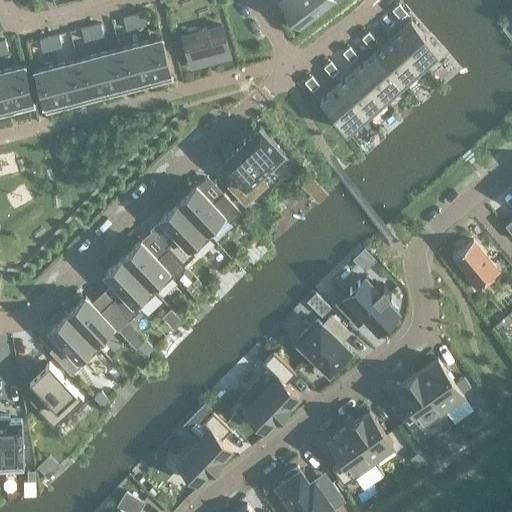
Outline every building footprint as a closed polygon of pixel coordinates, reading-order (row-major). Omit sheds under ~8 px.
[(284,0),(281,2),(299,26),(332,0),(284,0)] [(400,0),(394,6),(401,14),(408,8),(400,0)] [(136,25),(145,23),(142,11),(133,14),(136,25)] [(133,14),(123,16),(126,28),(136,25),(133,14)] [(419,66),(438,49),(411,18),(392,35),(419,66)] [(94,36),(104,34),(100,22),(91,25),(94,36)] [(222,24),(183,34),(189,58),(228,47),(222,24)] [(91,25),(81,27),(84,39),(94,36),(91,25)] [(363,35),(370,43),(377,37),(370,29),(363,35)] [(52,47),(62,45),(59,33),(49,36),(52,47)] [(186,46),(183,35),(174,37),(177,48),(186,46)] [(401,82),(419,66),(392,35),(374,51),(401,82)] [(49,36),(39,38),(42,50),(52,47),(49,36)] [(149,76),(171,71),(162,36),(140,42),(149,76)] [(140,42),(119,47),(128,82),(149,76),(140,42)] [(344,49),(351,58),(358,52),(350,44),(344,49)] [(119,47),(98,53),(107,87),(128,82),(119,47)] [(383,97),(401,82),(374,51),(356,67),(383,97)] [(98,53),(77,58),(86,93),(107,87),(98,53)] [(77,58),(56,63),(65,98),(78,95),(82,94),(86,93),(77,58)] [(325,64),(332,73),(339,67),(331,58),(325,64)] [(56,63),(34,69),(43,104),(65,98),(56,63)] [(11,104),(33,98),(24,64),(2,69),(11,104)] [(365,113),(383,97),(356,67),(338,82),(365,113)] [(2,69),(0,69),(0,107),(11,104),(2,69)] [(306,79),(313,88),(320,82),(312,73),(306,79)] [(365,113),(338,82),(320,99),(347,130),(365,113)] [(228,185),(245,203),(255,194),(247,185),(270,164),(272,167),(286,155),(283,152),(285,151),(283,149),(283,150),(261,126),(260,124),(258,125),(258,126),(245,138),(243,139),(243,140),(238,145),(238,144),(236,146),(223,159),(222,158),(221,160),(222,161),(223,161),(237,176),(228,185)] [(196,183),(178,200),(206,230),(207,229),(222,215),(228,222),(240,211),(221,191),(212,200),(196,183)] [(178,200),(160,217),(177,236),(166,246),(168,248),(168,247),(184,264),(184,263),(195,253),(194,251),(212,234),(207,229),(206,230),(178,200)] [(473,238),(452,255),(453,256),(454,256),(467,272),(465,274),(477,287),(498,269),(490,260),(474,240),(474,239),(473,238)] [(141,239),(123,256),(155,291),(172,275),(174,277),(186,265),(184,263),(184,264),(168,247),(168,248),(158,257),(141,239)] [(365,246),(355,256),(366,268),(377,258),(365,246)] [(123,256),(104,273),(122,291),(111,301),(128,319),(140,308),(138,307),(155,291),(123,256)] [(353,321),(362,313),(377,329),(398,309),(385,295),(391,290),(383,283),(378,288),(366,274),(345,293),(344,292),(334,301),(353,321)] [(86,294),(67,311),(98,345),(99,344),(117,328),(86,294)] [(327,301),(318,310),(323,314),(331,305),(327,301)] [(67,311),(49,328),(82,363),(101,346),(99,344),(98,345),(67,311)] [(296,338),(314,355),(311,358),(325,371),(328,368),(330,371),(351,349),(341,340),(350,330),(332,313),(323,322),(317,317),(296,338)] [(153,346),(145,337),(138,344),(146,353),(153,346)] [(277,375),(245,408),(266,428),(299,394),(286,382),(296,371),(274,350),(263,361),(277,375)] [(438,356),(417,371),(446,412),(447,411),(446,410),(465,396),(462,391),(469,386),(470,385),(463,375),(455,381),(438,356)] [(49,361),(30,380),(47,399),(38,408),(54,425),(83,398),(49,361)] [(417,371),(397,385),(411,406),(400,414),(415,434),(446,412),(417,371)] [(102,405),(109,398),(101,389),(94,396),(102,405)] [(369,409),(349,424),(375,461),(376,460),(373,456),(393,442),(369,409)] [(210,427),(178,461),(198,481),(231,447),(222,437),(231,427),(213,410),(203,421),(210,427)] [(0,470),(23,470),(22,418),(10,418),(10,413),(0,413),(0,470)] [(349,424),(329,438),(340,455),(329,463),(344,483),(375,461),(349,424)] [(420,450),(410,457),(416,465),(426,458),(420,450)] [(277,483),(294,507),(291,509),(292,511),(319,511),(331,504),(332,507),(344,499),(330,478),(319,485),(313,477),(309,481),(297,464),(284,473),(287,477),(277,483)] [(35,469),(27,469),(27,480),(35,479),(35,469)] [(136,511),(144,501),(126,490),(117,506),(120,507),(117,511),(136,511)] [(246,505),(237,511),(272,511),(271,511),(254,511),(247,503),(245,504),(246,505)]
